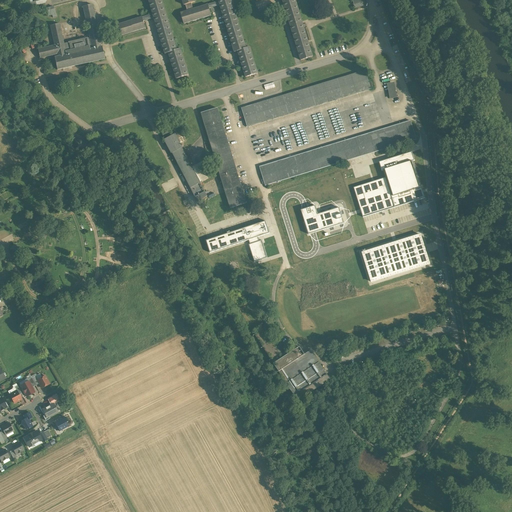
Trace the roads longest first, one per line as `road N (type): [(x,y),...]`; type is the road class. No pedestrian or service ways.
road 1 (track): [(133,511),(5,281)]
road 2 (track): [(30,325),(149,263)]
